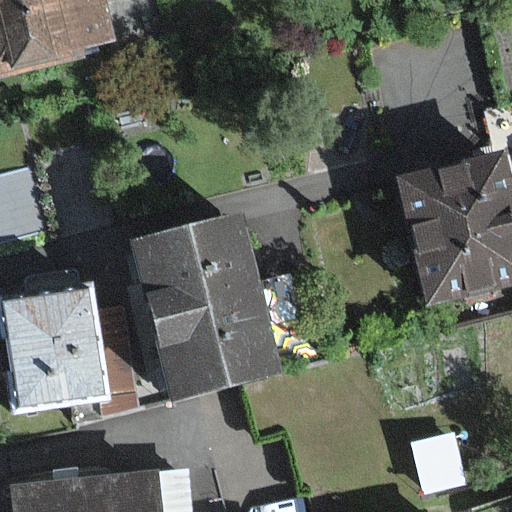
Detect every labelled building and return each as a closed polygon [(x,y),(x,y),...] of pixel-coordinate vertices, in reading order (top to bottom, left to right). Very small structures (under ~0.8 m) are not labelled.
[(96,0),(0,0),(0,66),(106,43),(96,0)] [(511,241),(494,164),(392,188),(421,312),(511,291),(511,241)] [(252,223),(143,246),(178,403),(287,380),(252,223)] [(100,284),(0,296),(0,380),(5,415),(116,401),(100,284)] [(141,511),(138,483),(6,496),(7,511),(141,511)]
